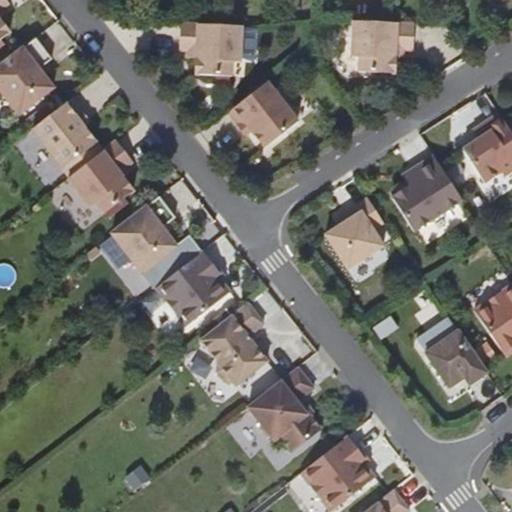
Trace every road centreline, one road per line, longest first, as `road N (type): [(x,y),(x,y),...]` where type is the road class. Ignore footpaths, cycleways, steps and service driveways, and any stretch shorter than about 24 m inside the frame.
road 1 (residential): [(252,217),(441,468)]
road 2 (residential): [(511,53),(252,217)]
road 3 (residential): [(74,0),(252,217)]
